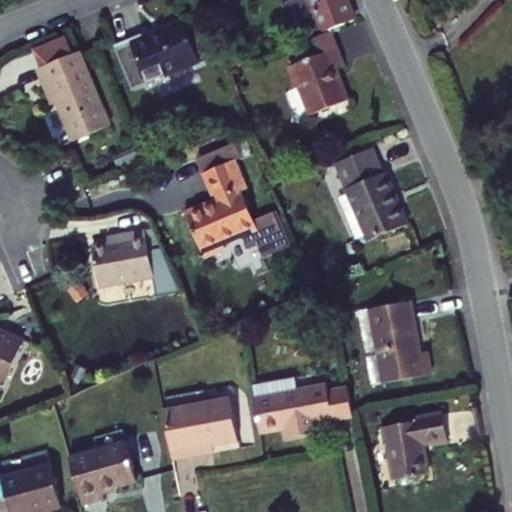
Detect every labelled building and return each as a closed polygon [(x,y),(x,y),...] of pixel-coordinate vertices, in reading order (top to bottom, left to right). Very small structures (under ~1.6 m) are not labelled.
[(332,34),(356,23),(347,0),(296,0),(286,4),(295,26),(319,17),(327,36),(332,34)] [(347,68),(332,34),(327,36),(310,44),(318,63),(293,73),(302,94),(304,93),(316,121),(352,105),(338,72),(347,68)] [(136,51),(135,46),(104,59),(123,104),(190,76),(173,35),(136,51)] [(68,58),(28,73),(42,111),(49,108),(63,145),(98,131),(68,58)] [(357,157),(329,169),(332,176),(327,177),(359,253),(400,236),(379,185),(375,187),(365,161),(360,164),(357,157)] [(182,227),(198,270),(220,262),(217,257),(253,243),(238,205),(242,203),(231,175),(200,187),(212,215),(182,227)] [(97,246),(84,249),(86,256),(99,253),(97,246)] [(105,262),(75,269),(84,308),(137,297),(127,250),(103,255),(105,262)] [(400,315),(359,322),(372,396),(420,388),(416,364),(408,365),(400,315)] [(25,339),(0,328),(0,386),(3,388),(25,339)] [(273,403),(243,408),(251,457),(276,452),(278,462),(311,455),(309,446),(344,440),(339,410),(319,414),(318,408),(276,415),(273,403)] [(223,410),(156,422),(165,470),(206,463),(205,457),(231,453),(223,410)] [(406,435),(372,441),(375,459),(378,459),(384,494),(418,488),(413,458),(422,456),(423,461),(438,459),(433,426),(406,431),(406,435)] [(129,439),(72,455),(84,501),(107,495),(106,491),(121,487),(120,483),(139,478),(129,439)] [(9,475),(54,458),(50,448),(5,464),(9,475)] [(52,465),(0,478),(0,498),(9,496),(13,511),(42,511),(63,505),(52,465)]
